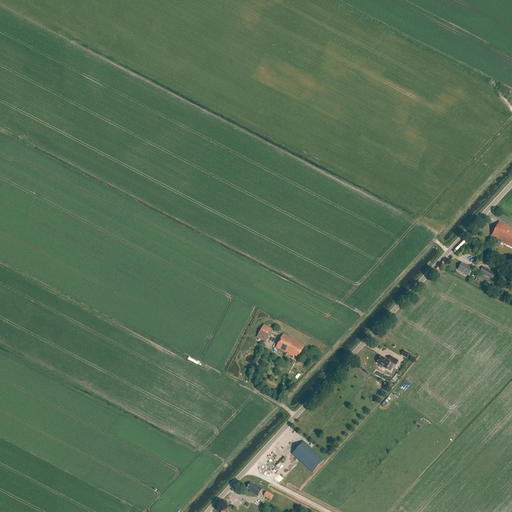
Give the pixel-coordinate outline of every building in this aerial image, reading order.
[(511,248),(511,228),(499,222),(492,236),(497,238),(496,240),(499,241),(497,243),(496,246),(498,247),(501,242),(511,248)] [(441,271),(448,262),(444,259),(437,267),(441,271)] [(468,276),(472,269),(467,266),(466,267),(461,264),(458,270),(468,276)] [(492,279),(495,274),(483,267),(480,272),(492,279)] [(266,341),(271,331),(263,327),(258,336),(266,341)] [(298,358),(304,346),(283,334),(276,348),(286,353),(284,357),(287,358),(289,355),(293,357),(294,356),(298,358)] [(409,354),(404,351),(401,356),(406,359),(409,354)] [(382,368),(383,368),(383,367),(386,369),(388,366),(392,368),(394,365),(396,365),(398,361),(390,356),(388,361),(381,356),(377,363),(379,365),(379,366),(380,367),(381,368),(382,368)] [(380,398),(386,392),(382,389),(377,395),(380,398)] [(313,473),(324,460),(304,442),(292,454),(313,473)] [(258,497),(262,489),(256,486),(250,483),(247,489),(251,491),(250,492),(258,497)] [(275,499),(276,497),(266,491),(264,496),(271,500),(272,498),(275,499)]
